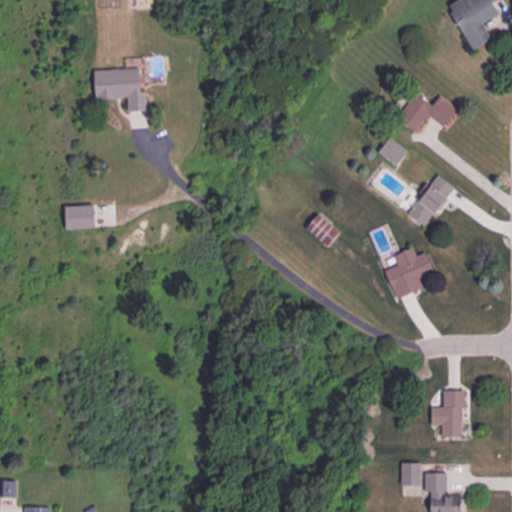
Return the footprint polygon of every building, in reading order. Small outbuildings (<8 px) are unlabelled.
[(490,38),(482,22),(498,14),(491,1),(492,0),(455,0),(447,5),(470,49),(490,38)] [(94,98),(127,98),(127,110),(146,110),(146,90),(139,90),(138,68),(93,69),(94,98)] [(439,94),(432,104),(414,91),(395,117),(415,132),(427,115),(442,126),(456,107),(439,94)] [(396,164),(407,149),(388,136),(377,151),(396,164)] [(406,213),(423,226),(453,186),(436,173),(406,213)] [(422,287),(418,277),(433,271),(425,251),(415,255),(411,246),(393,254),(396,264),(383,269),(395,298),(422,287)] [(460,436),(461,407),(460,407),(452,411),(446,411),(446,405),(451,403),(458,403),(459,390),(450,390),(450,399),(445,401),(442,408),(438,410),(442,417),(439,419),(442,423),(441,436),(460,436)] [(420,462),(400,462),(400,484),(420,484),(420,462)] [(446,472),(424,472),(423,490),(429,491),(428,511),(460,511),(461,493),(445,493),(446,472)]
